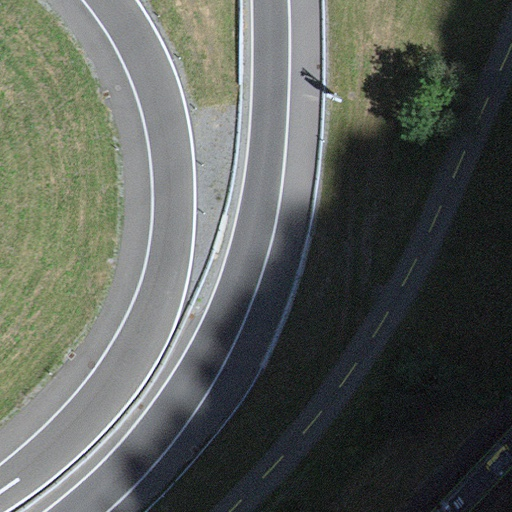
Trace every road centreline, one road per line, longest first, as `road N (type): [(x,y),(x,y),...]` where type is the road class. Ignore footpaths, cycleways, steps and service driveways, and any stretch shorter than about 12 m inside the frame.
road 1 (trunk): [(110,0),(153,73),(167,120),(168,280),(131,367),(98,409),(0,493)]
road 2 (motorway): [(77,511),(135,458),(212,346),(266,166),(271,0)]
